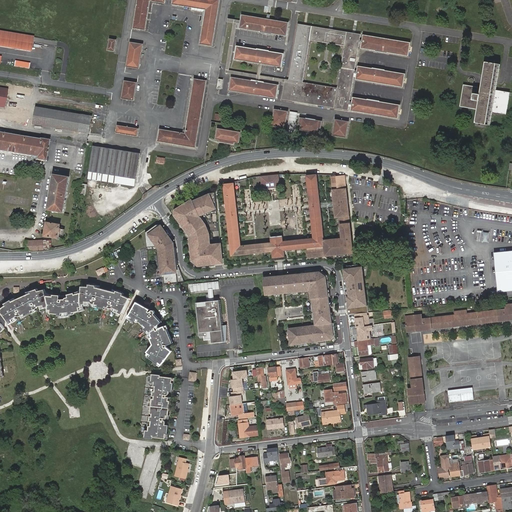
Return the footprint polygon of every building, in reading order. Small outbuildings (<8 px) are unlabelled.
[(144,30),(150,1),(164,3),(164,0),(136,0),(132,28),(144,30)] [(178,5),(205,10),(200,43),(213,45),(220,0),(172,0),(172,4),(178,5)] [(302,25),(297,24),(297,29),(298,30),(298,32),(296,32),(289,79),(260,74),(262,63),(281,66),(283,53),(269,51),(269,50),(255,47),(255,49),(236,45),(233,58),(258,62),(256,73),(229,69),(236,24),(239,24),(238,28),(258,31),(258,32),(271,34),(271,33),(285,35),(287,23),(268,20),(266,19),(240,15),(239,21),(228,19),(227,22),(233,23),(225,71),(256,76),(255,79),(250,78),(250,79),(231,76),(229,88),(276,96),(278,83),(264,81),(264,80),(261,80),(259,79),(260,76),(261,77),(285,81),(282,97),(296,99),(296,98),(298,98),(298,100),(340,107),(340,105),(343,105),(343,107),(348,108),(348,107),(350,107),(349,108),(376,112),(376,111),(379,111),(379,113),(397,115),(399,103),(377,99),(377,98),(364,96),(364,97),(352,95),(351,100),(350,100),(354,72),(355,72),(354,77),(402,85),(404,73),(382,69),(382,68),(369,66),(369,67),(356,65),(355,70),(354,70),(358,42),(360,42),(359,47),(372,49),(372,50),(385,53),(385,51),(407,55),(409,42),(361,35),(360,40),(359,39),(359,35),(354,34),(354,36),(351,35),(351,33),(331,30),(331,32),(328,31),(328,29),(314,27),(305,26),(305,28),(302,27),(302,25)] [(34,37),(0,30),(0,46),(32,51),(33,40),(34,37)] [(114,51),(116,41),(109,40),(108,50),(114,51)] [(130,42),(126,66),(139,68),(142,44),(130,42)] [(483,76),(482,87),(497,90),(501,64),(486,62),(483,76)] [(195,79),(186,131),(161,127),(159,139),(196,146),(207,80),(195,79)] [(124,81),(121,98),(134,100),(137,83),(124,81)] [(460,106),(477,109),(489,111),(507,114),(511,92),(497,90),(482,87),(464,84),(460,106)] [(33,125),(90,134),(94,116),(36,107),(33,125)] [(31,122),(32,112),(5,109),(4,119),(31,122)] [(489,111),(477,109),(475,122),(487,125),(489,111)] [(274,110),(271,126),(284,128),(286,113),(274,110)] [(300,124),(299,130),(315,133),(316,127),(319,127),(320,121),(314,120),(314,119),(304,117),(304,119),(298,118),(297,124),(300,124)] [(332,120),(330,135),(343,137),(346,122),(332,120)] [(114,134),(137,138),(138,130),(116,126),(114,134)] [(219,144),(234,146),(234,143),(238,144),(240,133),(217,130),(216,141),(220,141),(219,144)] [(0,151),(37,158),(37,160),(46,162),(49,140),(40,139),(40,140),(0,133),(0,151)] [(94,144),(89,177),(135,185),(141,153),(94,144)] [(54,174),(48,210),(65,213),(71,176),(54,174)] [(279,174),(260,176),(262,189),(280,187),(279,174)] [(272,243),(264,244),(265,252),(272,251),(273,252),(273,258),(285,257),(285,256),(284,250),(307,248),(308,258),(353,253),(346,187),(338,188),(333,189),(335,217),(340,216),(342,238),(324,240),(316,174),(306,175),(314,239),(284,241),(283,241),(282,236),(271,237),(272,243)] [(233,183),(224,184),(224,190),(224,192),(231,255),(265,252),(264,244),(240,246),(237,219),(237,214),(234,184),(233,183)] [(217,208),(210,192),(193,200),(200,216),(217,208)] [(200,216),(193,200),(192,198),(175,209),(174,214),(190,236),(192,261),(198,266),(224,264),(222,243),(211,244),(210,232),(206,224),(201,218),(200,216)] [(47,222),(44,237),(60,239),(62,224),(47,222)] [(174,243),(161,225),(148,234),(158,249),(161,275),(177,273),(174,243)] [(26,241),(27,250),(44,249),(44,240),(26,241)] [(511,250),(502,252),(505,291),(511,290),(511,250)] [(505,291),(502,252),(494,252),(498,292),(505,291)] [(108,265),(97,270),(99,275),(110,270),(108,265)] [(360,265),(341,268),(345,308),(365,305),(360,265)] [(320,271),(264,276),(266,297),(283,295),(310,293),(313,310),(316,326),(290,329),(292,346),(335,339),(336,336),(328,277),(320,271)] [(218,281),(193,284),(194,291),(208,290),(210,302),(214,301),(213,289),(219,289),(218,281)] [(6,305),(0,309),(0,310),(9,323),(12,321),(10,318),(17,313),(17,315),(18,315),(19,315),(20,315),(24,312),(25,314),(31,311),(30,309),(35,308),(36,307),(36,306),(44,304),(44,306),(49,307),(49,308),(52,308),(51,311),(55,311),(55,312),(60,313),(60,311),(69,310),(69,311),(72,311),(72,310),(78,309),(77,306),(80,305),(79,304),(84,302),(84,300),(92,300),(92,301),(93,302),(95,303),(99,304),(98,305),(104,307),(105,305),(110,307),(111,307),(112,307),(113,306),(120,309),(118,312),(121,314),(128,299),(121,295),(122,294),(117,292),(117,293),(94,288),(95,286),(89,285),(89,288),(82,287),(82,292),(74,295),(74,293),(68,295),(68,296),(59,297),(59,296),(53,295),(53,296),(44,296),(43,291),(36,292),(36,290),(31,292),(31,293),(11,302),(10,301),(5,304),(6,305)] [(222,327),(220,313),(219,301),(214,301),(210,302),(196,304),(200,337),(207,336),(207,333),(210,332),(211,343),(224,342),(222,327)] [(137,303),(130,315),(132,316),(130,319),(134,321),(136,317),(140,319),(139,320),(141,322),(146,327),(145,328),(148,332),(149,331),(150,332),(153,338),(152,339),(154,345),(148,352),(152,355),(150,357),(157,363),(159,362),(161,364),(171,351),(167,348),(166,344),(172,342),(166,330),(165,330),(164,327),(159,329),(160,331),(157,331),(155,328),(162,322),(154,314),(155,313),(155,312),(155,311),(154,311),(154,310),(153,310),(152,310),(151,310),(151,311),(150,312),(148,311),(149,309),(137,303)] [(511,319),(511,303),(505,305),(506,309),(466,313),(465,309),(455,310),(456,315),(422,319),(422,315),(415,316),(417,331),(511,319)] [(354,314),(357,341),(371,340),(370,331),(373,331),(372,326),(370,326),(369,312),(354,314)] [(417,331),(415,316),(406,317),(407,324),(407,327),(407,332),(417,331)] [(380,347),(379,339),(371,340),(357,341),(354,342),(355,346),(358,345),(358,346),(360,355),(372,354),(371,346),(375,345),(375,347),(380,347)] [(398,353),(397,344),(393,345),(389,345),(390,354),(389,354),(389,360),(398,359),(398,353)] [(330,354),(328,355),(329,365),(337,363),(336,355),(330,356),(330,354)] [(319,357),(319,358),(320,361),(320,364),(320,366),(328,365),(328,361),(324,361),(323,356),(319,357)] [(408,395),(424,393),(420,356),(409,357),(412,387),(407,388),(408,395)] [(310,364),(309,358),(306,358),(304,359),(300,359),(301,368),(310,366),(310,364)] [(363,364),(363,368),(373,367),(371,358),(360,360),(361,365),(363,364)] [(345,371),(344,364),(337,365),(337,372),(345,371)] [(277,367),(269,368),(270,377),(271,377),(278,376),(277,367)] [(263,368),(256,369),(257,374),(258,383),(261,383),(262,388),(266,388),(265,376),(264,376),(263,368)] [(247,370),(233,371),(234,379),(231,379),(232,387),(233,387),(234,392),(232,392),(232,396),(230,396),(231,405),(242,404),(240,394),(244,394),(242,378),(248,377),(247,370)] [(377,370),(362,372),(364,382),(379,380),(377,370)] [(329,373),(318,375),(318,372),(313,372),(314,382),(319,381),(319,383),(330,381),(329,373)] [(297,378),(296,373),(288,374),(289,384),(290,384),(290,389),(297,388),(296,383),(297,383),(302,383),(301,377),(297,378)] [(159,376),(153,375),(152,381),(154,381),(154,386),(156,386),(155,392),(153,392),(153,395),(155,396),(154,400),(152,399),(151,413),(153,413),(152,417),(150,417),(150,421),(152,421),(151,427),(149,427),(149,432),(146,431),(146,437),(153,438),(153,437),(164,438),(165,433),(167,433),(168,426),(165,425),(165,423),(164,422),(164,421),(163,421),(163,418),(166,418),(166,415),(168,415),(169,402),(168,401),(168,398),(166,398),(166,395),(167,394),(168,394),(168,393),(168,391),(172,392),(172,384),(171,383),(171,378),(159,377),(159,376)] [(335,391),(347,389),(346,382),(334,383),(335,391)] [(382,383),(364,385),(365,394),(383,392),(382,383)] [(448,389),(449,401),(474,399),(473,386),(448,389)] [(333,391),(325,392),(326,401),(336,400),(336,403),(338,403),(347,402),(346,393),(339,394),(339,392),(334,393),(333,391)] [(425,402),(424,393),(408,395),(409,403),(425,402)] [(369,414),(380,413),(383,413),(382,410),(387,409),(386,400),(379,401),(379,403),(378,403),(378,404),(369,405),(370,407),(368,407),(368,408),(369,414)] [(286,405),(287,412),(292,411),(298,410),(298,403),(286,404),(286,405)] [(232,415),(244,413),(243,404),(242,404),(231,405),(230,405),(232,415)] [(332,422),(337,421),(341,421),(339,411),(322,413),(324,423),(329,422),(332,422)] [(305,416),(296,418),(297,427),(311,425),(309,415),(309,414),(305,414),(305,416)] [(268,429),(284,427),(282,418),(267,420),(268,429)] [(245,435),(249,434),(248,422),(244,423),(244,420),(238,421),(240,437),(245,437),(245,435)] [(471,436),(473,449),(491,447),(490,437),(489,433),(484,434),(484,437),(477,438),(477,435),(475,436),(471,436)] [(402,452),(410,452),(409,443),(404,443),(401,444),(402,452)] [(333,455),(332,446),(331,444),(327,445),(327,447),(317,449),(318,456),(333,455)] [(278,448),(267,449),(268,456),(264,456),(265,463),(269,462),(269,461),(279,459),(278,448)] [(280,454),(281,463),(282,469),(283,478),(288,478),(289,478),(288,468),(283,468),(283,463),(291,462),(290,457),(289,457),(289,453),(280,454)] [(371,463),(378,463),(379,462),(378,460),(384,460),(383,455),(380,456),(378,456),(377,454),(368,454),(368,460),(371,460),(371,463)] [(494,470),(511,467),(511,454),(492,457),(494,470)] [(389,471),(386,455),(383,455),(384,460),(378,460),(379,462),(378,463),(379,472),(389,471)] [(245,458),(245,456),(240,457),(240,458),(236,459),(231,460),(232,467),(237,467),(237,468),(241,467),(242,469),(246,469),(246,467),(245,458)] [(450,467),(450,464),(449,456),(441,457),(443,466),(443,468),(441,469),(441,466),(438,466),(440,478),(449,477),(448,468),(450,467)] [(449,456),(450,464),(459,463),(458,459),(452,460),(452,456),(449,456)] [(187,471),(188,468),(189,463),(186,462),(187,458),(180,457),(175,475),(185,478),(187,471)] [(246,469),(247,472),(251,472),(250,467),(259,465),(258,457),(245,458),(246,467),(246,469)] [(491,471),(489,461),(485,461),(484,458),(479,459),(480,462),(479,462),(480,472),(491,471)] [(401,464),(402,472),(408,471),(412,471),(412,464),(409,465),(409,461),(401,462),(401,464)] [(451,472),(452,477),(461,475),(461,478),(464,477),(463,471),(460,472),(460,470),(459,463),(452,464),(450,464),(450,467),(451,472)] [(466,466),(463,466),(464,471),(464,475),(474,474),(473,464),(466,466)] [(344,479),(343,468),(337,469),(337,472),(327,473),(327,479),(319,480),(320,485),(336,484),(336,480),(338,479),(338,480),(344,479)] [(229,474),(219,475),(217,484),(230,482),(229,474)] [(278,486),(279,486),(277,474),(266,476),(268,488),(279,486),(278,486)] [(391,474),(379,476),(381,493),(393,492),(391,474)] [(355,483),(336,485),(337,489),(338,498),(355,496),(354,488),(355,488),(355,483)] [(496,485),(487,486),(488,492),(489,500),(489,502),(496,501),(497,511),(503,510),(501,497),(498,497),(496,485)] [(180,496),(181,494),(183,489),(172,486),(168,502),(177,505),(179,501),(180,496)] [(511,486),(500,489),(501,497),(503,510),(503,511),(511,510),(511,486)] [(245,501),(243,489),(223,492),(225,504),(245,501)] [(404,490),(399,491),(401,504),(399,504),(400,509),(404,508),(406,508),(406,511),(415,511),(415,505),(414,506),(414,507),(412,507),(412,501),(411,502),(410,491),(405,492),(404,490)] [(478,493),(463,495),(465,508),(469,507),(468,504),(471,503),(473,504),(484,503),(485,501),(489,500),(488,492),(481,493),(482,494),(479,494),(478,493)] [(452,497),(453,508),(464,506),(463,496),(452,497)] [(434,500),(433,499),(422,501),(423,511),(435,510),(434,500)] [(283,509),(282,503),(270,504),(270,508),(267,508),(267,511),(283,509)] [(358,511),(357,503),(345,504),(345,508),(345,511),(358,511)]
